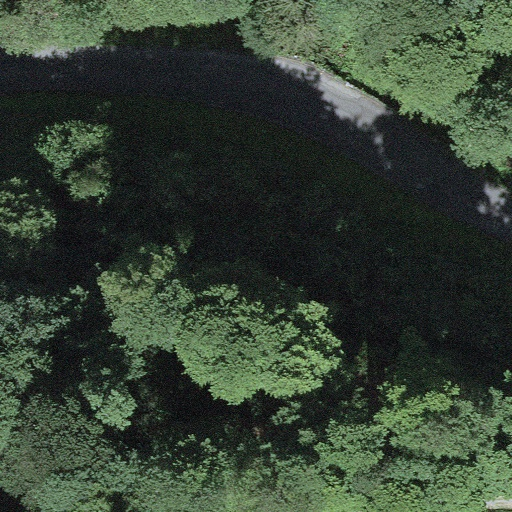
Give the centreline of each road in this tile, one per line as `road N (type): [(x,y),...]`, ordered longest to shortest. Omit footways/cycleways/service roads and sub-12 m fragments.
road 1 (unclassified): [(0,68),(271,85),(373,131),(449,190),(511,215)]
road 2 (unknown): [(511,491),(406,492),(304,511)]
